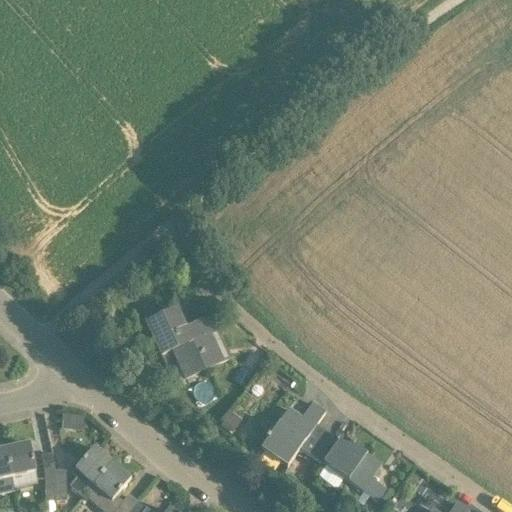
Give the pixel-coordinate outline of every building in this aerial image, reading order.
[(184,335),(175,315),(146,330),(162,361),(177,353),(191,381),(221,365),(210,341),(216,338),(209,323),(184,335)] [(312,462),(328,438),(316,429),(325,416),(312,407),(301,423),(288,414),(277,429),(273,435),(268,442),(267,441),(265,444),(266,445),(260,453),(286,471),(299,453),(312,462)] [(231,439),(242,423),(231,416),(220,432),(231,439)] [(328,438),(312,462),(377,508),(386,495),(371,484),(380,471),(341,443),(339,445),(328,438)] [(4,454),(14,496),(14,493),(37,488),(28,449),(4,454)] [(84,500),(111,469),(93,453),(71,478),(76,482),(68,491),(81,502),(83,500),(84,500)] [(0,499),(14,496),(4,454),(0,455),(0,499)] [(55,506),(55,475),(51,457),(41,459),(44,475),(45,506),(55,506)] [(84,500),(97,511),(105,511),(116,500),(130,485),(111,469),(84,500)] [(55,475),(55,506),(66,505),(65,475),(55,475)] [(117,511),(131,511),(137,506),(128,499),(123,506),(117,511)]
